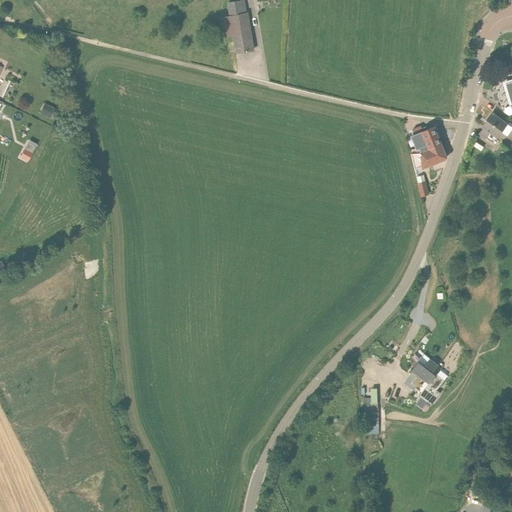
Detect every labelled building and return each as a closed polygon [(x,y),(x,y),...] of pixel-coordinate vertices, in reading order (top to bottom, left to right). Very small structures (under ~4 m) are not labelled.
[(233,35),(235,43),(236,53),(253,50),(252,40),(247,13),(246,13),(244,0),(228,3),(230,16),(223,17),(226,36),(233,35)] [(56,108),(47,104),(42,113),(51,118),(56,108)] [(497,138),(508,124),(492,113),(483,126),(484,127),(480,134),(488,139),(492,143),(496,137),(497,138)] [(434,126),(423,131),(421,126),(412,130),(416,139),(421,151),(421,152),(430,149),(429,148),(441,144),(434,126)] [(37,144),(29,140),(24,149),(32,153),(37,144)] [(422,166),(422,168),(437,162),(446,158),(446,157),(441,144),(429,148),(430,149),(421,152),(412,153),(415,167),(422,166)] [(422,196),(429,194),(426,181),(419,183),(422,196)] [(438,365),(438,364),(430,358),(424,365),(418,361),(414,367),(411,365),(410,367),(429,383),(436,374),(433,372),(438,365)] [(419,395),(427,401),(428,402),(445,379),(437,373),(436,374),(429,383),(419,395)] [(366,434),(379,433),(379,425),(372,425),(371,420),(372,420),(372,408),(371,408),(370,398),(367,399),(367,404),(364,405),(364,408),(365,420),(366,434)]
